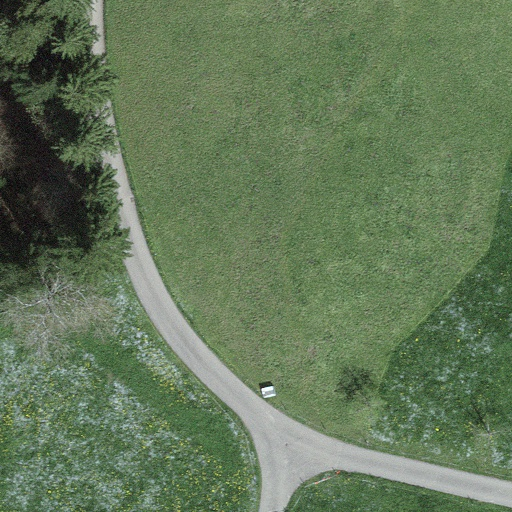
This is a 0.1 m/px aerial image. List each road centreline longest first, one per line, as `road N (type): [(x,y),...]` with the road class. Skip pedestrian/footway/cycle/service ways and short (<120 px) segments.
road 1 (track): [(93,0),(98,85),(120,207),(163,312),(209,372),(287,446),(274,511)]
road 2 (track): [(511,495),(287,446)]
